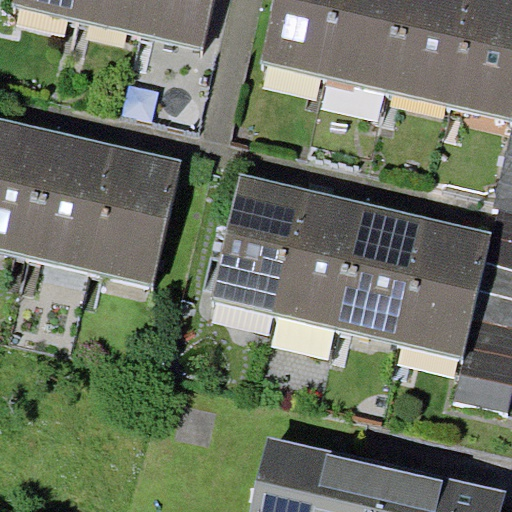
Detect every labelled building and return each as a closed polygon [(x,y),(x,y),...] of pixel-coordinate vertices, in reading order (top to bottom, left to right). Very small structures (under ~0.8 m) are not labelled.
[(81,0),(16,0),(13,13),(76,27),(81,0)] [(147,0),(81,0),(76,27),(138,41),(147,0)] [(213,0),(147,0),(138,41),(201,55),(213,0)] [(342,0),(277,0),(262,69),(324,83),(342,0)] [(408,0),(342,0),(324,83),(387,97),(408,0)] [(474,3),(457,0),(408,0),(387,97),(449,111),(474,3)] [(511,124),(511,12),(474,3),(449,111),(511,125),(511,124)] [(51,153),(0,141),(0,254),(27,260),(51,153)] [(113,167),(51,153),(27,260),(89,274),(113,167)] [(176,181),(113,167),(89,274),(152,288),(176,181)] [(299,209),(237,195),(212,302),(275,316),(299,209)] [(362,223),(299,209),(275,316),(338,330),(362,223)] [(424,237),(362,223),(338,330),(400,344),(424,237)] [(487,251),(424,237),(400,344),(463,358),(487,251)] [(511,511),(511,509),(511,505),(281,454),(267,511),(511,511)]
